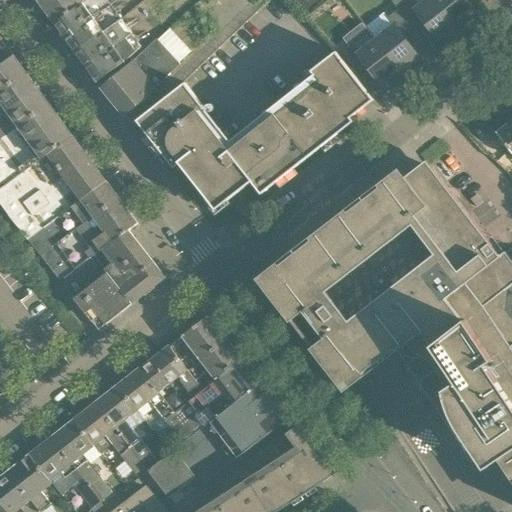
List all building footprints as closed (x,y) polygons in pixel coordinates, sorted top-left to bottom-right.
[(86,0),(38,0),(55,23),(86,0)] [(65,37),(110,4),(114,0),(86,0),(55,23),(65,37)] [(436,0),(426,0),(414,10),(408,2),(398,10),(413,30),(423,22),(437,41),(456,26),(436,0)] [(475,12),(466,0),(436,0),(456,26),(475,12)] [(76,52),(119,18),(110,4),(65,37),(76,52)] [(388,18),(394,25),(375,40),(399,71),(418,56),(404,37),(413,30),(398,10),(388,18)] [(76,52),(87,67),(130,33),(119,18),(76,52)] [(130,33),(87,67),(97,83),(126,61),(141,48),(130,33)] [(180,65),(156,39),(134,60),(101,88),(125,117),(158,90),(156,87),(180,65)] [(399,71),(375,40),(357,54),(351,47),(341,55),(356,75),(366,67),(380,85),(399,71)] [(375,102),(362,86),(335,53),(310,72),(313,76),(230,141),(185,84),(137,121),(174,168),(180,164),(207,198),(204,201),(216,216),(231,204),(228,201),(252,183),(262,195),(285,177),(282,173),(291,166),(294,170),(322,149),(319,145),(337,131),(340,135),(355,124),(352,120),(375,102)] [(0,188),(72,135),(14,56),(0,65),(0,188)] [(511,121),(496,134),(511,154),(511,121)] [(0,204),(27,240),(105,180),(72,135),(0,188),(0,204)] [(511,261),(505,253),(505,252),(500,257),(432,169),(426,162),(404,179),(398,173),(378,188),(383,195),(352,219),(347,212),(310,241),(315,248),(284,272),(279,265),(259,280),(290,319),(302,310),(326,341),(314,350),(344,389),(364,374),(359,368),(390,343),(395,350),(404,343),(421,357),(429,363),(436,372),(441,382),(446,404),(451,416),(455,424),(459,431),(473,452),(478,459),(485,470),(497,462),(511,484),(511,261)] [(166,278),(129,231),(137,224),(105,180),(27,240),(99,330),(166,278)] [(242,360),(209,316),(170,345),(205,390),(242,360)] [(141,367),(159,393),(177,379),(193,399),(205,390),(170,345),(141,367)] [(205,390),(193,399),(176,412),(164,421),(163,422),(172,432),(182,444),(264,380),(246,357),(242,360),(205,390)] [(159,393),(141,367),(119,385),(138,409),(148,401),(164,421),(176,412),(159,393)] [(264,438),(292,416),(264,380),(182,444),(177,449),(203,484),(264,438)] [(142,440),(133,429),(146,419),(138,409),(119,385),(97,402),(143,461),(151,454),(141,440),(142,440)] [(97,402),(74,420),(94,448),(100,455),(112,445),(135,476),(146,467),(142,462),(143,461),(97,402)] [(74,420),(52,438),(77,470),(82,477),(90,486),(102,502),(113,493),(100,477),(99,478),(86,463),(87,462),(83,457),(94,448),(74,420)] [(303,495),(336,473),(299,425),(272,447),(303,495)] [(56,488),(69,476),(77,470),(52,438),(29,456),(52,484),(56,488)] [(272,447),(241,470),(268,511),(276,511),(303,495),(272,447)] [(149,469),(163,488),(170,497),(195,478),(201,486),(203,484),(177,449),(149,469)] [(41,493),(52,484),(29,456),(8,472),(38,511),(55,511),(50,505),(41,493)] [(268,511),(241,470),(211,494),(222,511),(268,511)] [(0,478),(0,504),(6,511),(16,511),(20,509),(22,511),(38,511),(8,472),(0,478)] [(80,494),(90,486),(82,477),(75,483),(72,484),(80,494)] [(168,511),(146,485),(124,503),(130,511),(168,511)] [(222,511),(211,494),(186,511),(222,511)] [(130,511),(124,503),(112,511),(130,511)]
